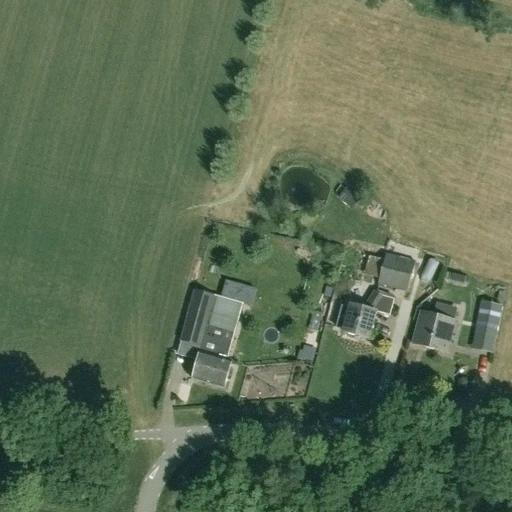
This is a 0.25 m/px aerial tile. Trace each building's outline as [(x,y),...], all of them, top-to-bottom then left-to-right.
[(345,189),(337,197),(350,210),(358,201),(345,189)] [(386,254),(378,283),(407,291),(415,261),(386,254)] [(241,304),(194,291),(180,341),(201,347),(191,380),(223,388),(231,361),(226,360),(241,304)] [(368,339),(376,311),(387,314),(391,300),(384,298),(375,292),(366,306),(373,311),(351,305),(350,309),(342,307),(337,328),(344,330),(344,333),(368,339)] [(495,310),(475,305),(472,317),(492,322),(495,310)] [(420,312),(412,344),(447,354),(456,321),(420,312)]
